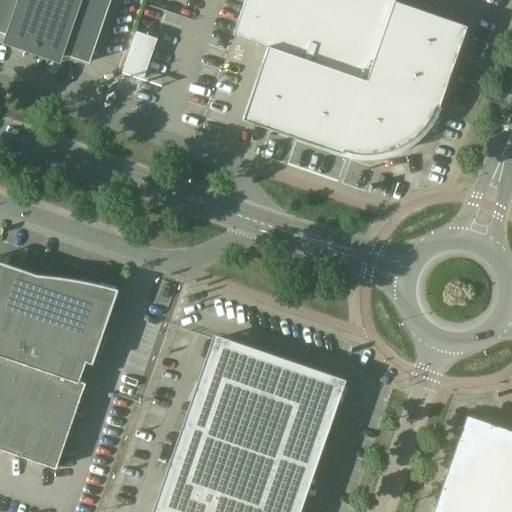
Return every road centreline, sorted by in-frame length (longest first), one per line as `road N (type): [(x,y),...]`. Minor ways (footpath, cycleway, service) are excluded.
road 1 (unclassified): [(252,222),(229,162),(0,80)]
road 2 (unclassified): [(0,205),(181,269),(252,222)]
road 3 (tertiary): [(252,222),(0,134)]
road 4 (unclassified): [(379,511),(438,341)]
road 5 (unknown): [(321,511),(382,357)]
road 6 (tertiary): [(405,278),(252,222)]
road 7 (unknown): [(217,0),(166,139)]
